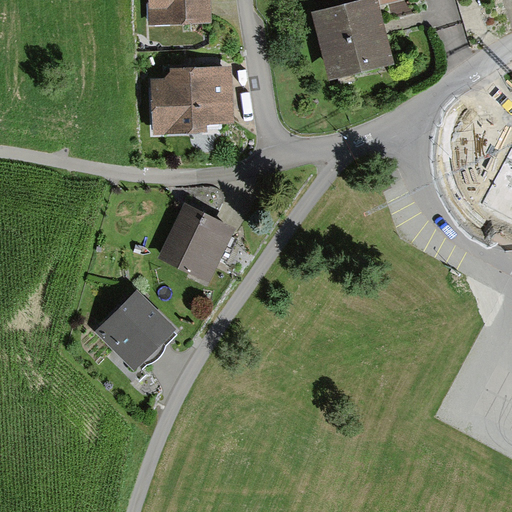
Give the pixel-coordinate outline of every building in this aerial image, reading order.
[(202,0),(145,0),(146,23),(203,23),(202,0)] [(338,0),(341,16),(400,5),(399,0),(338,0)] [(377,92),(361,20),(309,31),(325,103),(377,92)] [(222,74),(143,77),(145,146),(191,145),(190,132),(223,131),(222,74)] [(227,236),(180,212),(156,258),(202,282),(227,236)] [(169,336),(134,297),(101,326),(135,365),(169,336)]
